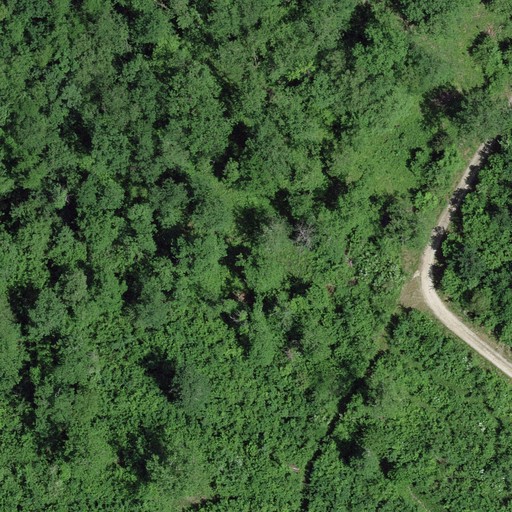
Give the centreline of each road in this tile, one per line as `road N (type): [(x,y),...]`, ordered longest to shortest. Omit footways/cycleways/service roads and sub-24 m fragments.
road 1 (track): [(511,371),(448,319),(424,273),(436,232),(511,105)]
road 2 (track): [(426,283),(336,418),(301,511)]
